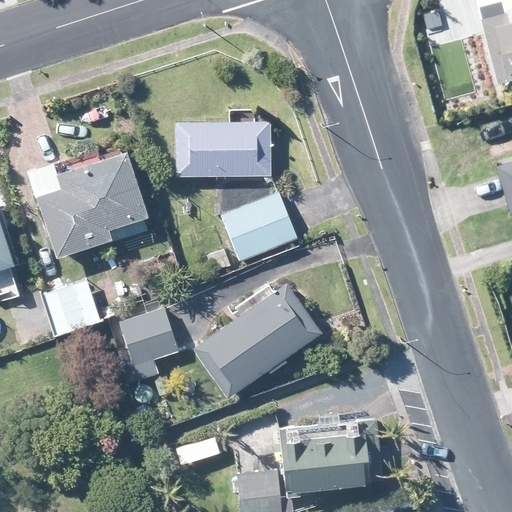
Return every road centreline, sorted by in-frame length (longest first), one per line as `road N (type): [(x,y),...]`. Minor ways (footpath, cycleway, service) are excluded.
road 1 (residential): [(507,511),(328,0)]
road 2 (tertiary): [(146,0),(0,47)]
